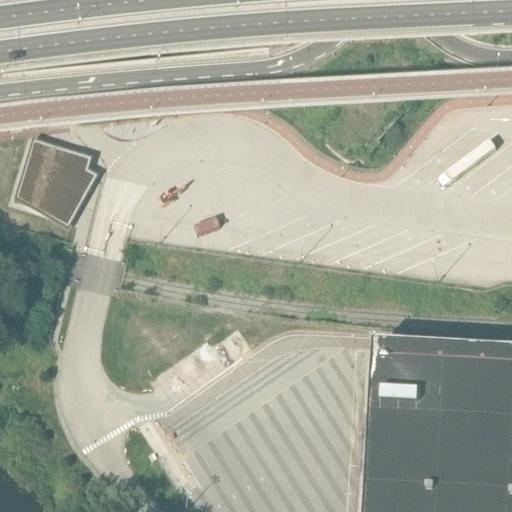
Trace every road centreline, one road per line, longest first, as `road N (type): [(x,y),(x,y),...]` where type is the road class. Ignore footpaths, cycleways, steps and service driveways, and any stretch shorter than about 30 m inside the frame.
road 1 (primary): [(0,56),(219,30),(511,13)]
road 2 (primary): [(0,90),(298,58),(339,37),(372,0)]
road 3 (primary): [(179,0),(0,22)]
